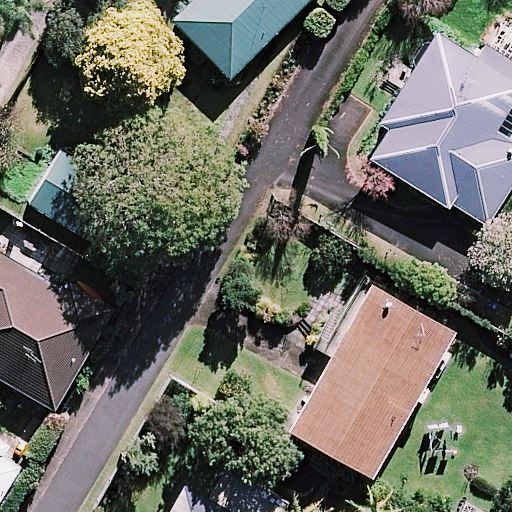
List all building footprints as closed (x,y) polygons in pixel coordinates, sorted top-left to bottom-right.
[(309,0),(191,0),(170,20),(227,79),(309,0)] [(472,58),(435,35),(381,123),(391,130),(371,162),(482,230),(511,181),(511,142),(510,141),(511,137),(511,66),(479,46),(472,58)] [(123,186),(62,149),(28,205),(90,241),(123,186)] [(3,239),(0,243),(0,379),(53,411),(111,311),(42,271),(46,264),(3,239)] [(453,332),(370,285),(287,431),(370,478),(453,332)] [(0,446),(0,496),(22,461),(0,446)]
